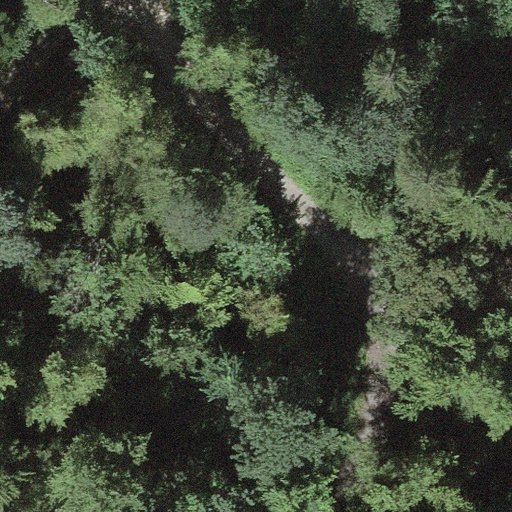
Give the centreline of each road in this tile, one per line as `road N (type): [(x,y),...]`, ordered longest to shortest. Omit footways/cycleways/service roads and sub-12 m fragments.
road 1 (track): [(511,287),(446,279),(354,244),(303,208),(179,77),(137,0)]
road 2 (track): [(329,511),(446,279),(511,236)]
road 3 (track): [(85,0),(0,111)]
